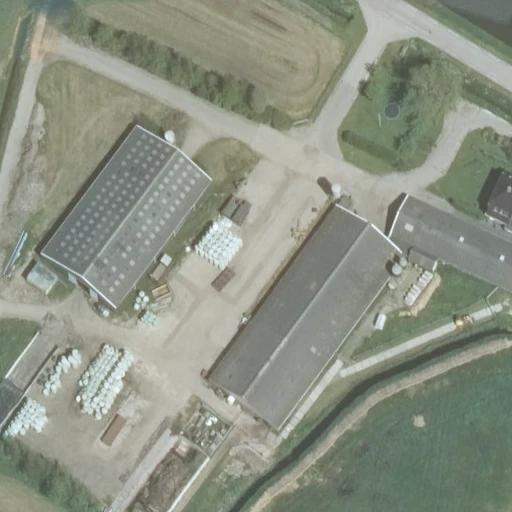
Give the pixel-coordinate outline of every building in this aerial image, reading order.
[(134,130),(36,259),(111,314),(208,186),(134,130)] [(411,250),(511,295),(511,180),(503,176),(483,220),(504,229),(503,233),(511,236),(511,247),(477,232),(405,199),(386,241),(383,244),(343,215),(335,209),(334,208),(205,383),(273,433),(402,258),(406,260),(411,250)] [(342,200),(335,209),(343,215),(350,205),(342,200)] [(413,251),(407,264),(430,275),(436,262),(413,251)] [(234,296),(259,267),(250,259),(225,289),(234,296)]
